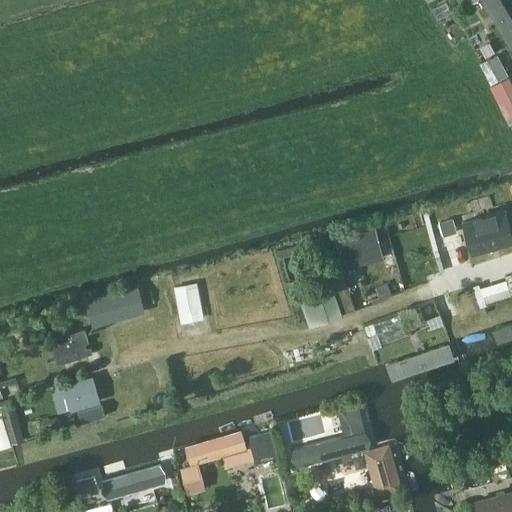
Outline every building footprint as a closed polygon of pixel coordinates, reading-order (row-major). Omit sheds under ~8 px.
[(511,8),(507,0),(480,0),(481,0),(511,52),(511,8)] [(498,54),(481,63),(479,64),(490,85),(509,76),(498,54)] [(511,116),(511,81),(509,76),(490,85),(507,119),(511,116)] [(511,229),(506,208),(464,221),(473,251),(511,239),(511,229)] [(453,218),(440,222),(444,235),(457,232),(453,218)] [(342,270),(384,258),(375,223),(332,235),(342,270)] [(331,279),(298,289),(309,326),(343,316),(331,279)] [(379,297),(371,299),(373,305),(383,302),(382,299),(392,296),(388,282),(375,286),(379,297)] [(139,283),(87,297),(94,325),(146,310),(139,283)] [(174,287),(181,323),(199,319),(198,311),(202,311),(197,283),(174,287)] [(441,314),(435,299),(418,305),(423,321),(441,314)] [(511,320),(498,325),(502,336),(511,332),(511,320)] [(56,364),(93,353),(86,327),(48,337),(56,364)] [(452,360),(447,345),(384,365),(389,381),(452,360)] [(57,415),(101,402),(93,376),(49,389),(57,415)] [(24,440),(12,401),(0,405),(12,444),(24,440)] [(77,410),(81,424),(106,417),(102,403),(77,410)] [(298,464),(369,447),(371,436),(365,431),(359,403),(337,408),(343,434),(293,446),(292,457),(298,464)] [(274,429),(248,436),(255,463),(281,456),(274,429)] [(186,447),(191,464),(247,447),(241,430),(186,447)] [(402,486),(389,443),(364,451),(377,494),(402,486)] [(101,489),(108,497),(165,481),(166,471),(160,463),(102,479),(101,489)] [(199,463),(192,464),(182,467),(189,493),(206,488),(199,463)] [(178,474),(170,477),(175,491),(182,489),(178,474)] [(81,497),(100,491),(95,475),(76,481),(81,497)] [(511,511),(511,489),(475,499),(477,511),(511,511)] [(67,511),(65,501),(38,508),(38,511),(67,511)] [(113,511),(111,502),(97,506),(98,511),(113,511)]
